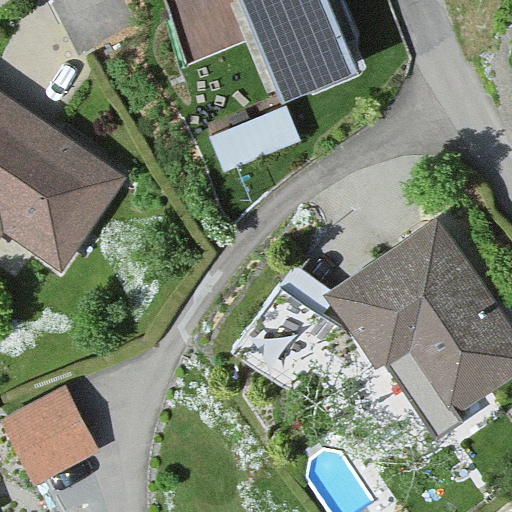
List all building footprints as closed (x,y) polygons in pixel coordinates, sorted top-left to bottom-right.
[(244,43),(225,0),(168,0),(153,7),(183,72),(244,43)] [(225,0),(244,43),(274,107),(356,69),(323,0),(225,0)] [(0,233),(62,274),(125,179),(0,96),(0,233)] [(204,145),(218,179),(296,147),(282,112),(204,145)] [(403,359),(441,418),(511,371),(511,329),(433,211),(322,284),(381,373),(403,359)] [(333,319),(280,279),(225,351),(278,391),(333,319)] [(7,413),(36,472),(94,443),(65,385),(7,413)]
